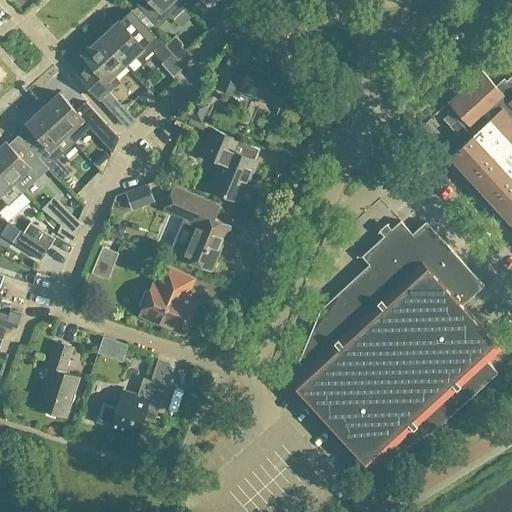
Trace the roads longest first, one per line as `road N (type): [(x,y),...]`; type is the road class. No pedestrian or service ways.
road 1 (residential): [(58,311),(219,368),(248,367),(355,134),(371,35)]
road 2 (residential): [(58,311),(128,142),(189,86),(223,39)]
road 3 (tertiary): [(511,8),(371,35)]
